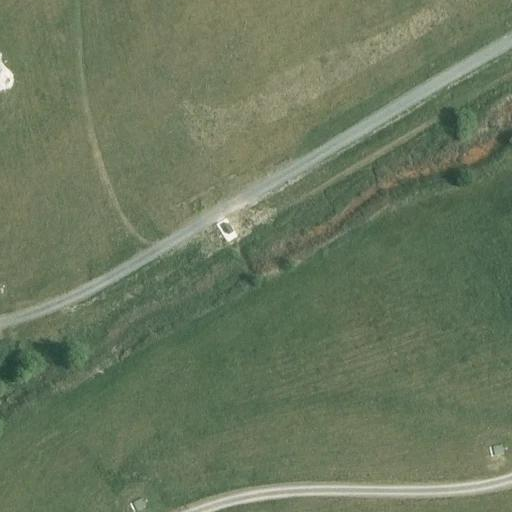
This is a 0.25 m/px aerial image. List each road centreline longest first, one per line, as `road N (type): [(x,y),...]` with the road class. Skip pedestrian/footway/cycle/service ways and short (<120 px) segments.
road 1 (track): [(511,40),(103,283),(0,323)]
road 2 (track): [(199,511),(269,494),(448,491),(511,480)]
